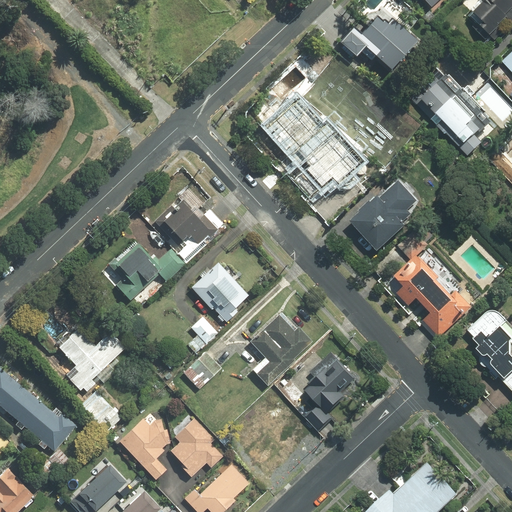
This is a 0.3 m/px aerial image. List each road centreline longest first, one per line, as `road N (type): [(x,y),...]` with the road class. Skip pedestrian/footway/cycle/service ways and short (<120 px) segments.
road 1 (residential): [(423,383),(184,121)]
road 2 (residential): [(184,121),(0,294)]
road 3 (track): [(148,154),(15,0)]
road 4 (residential): [(287,511),(423,383)]
road 5 (residential): [(314,0),(184,121)]
road 6 (residential): [(511,480),(423,383)]
